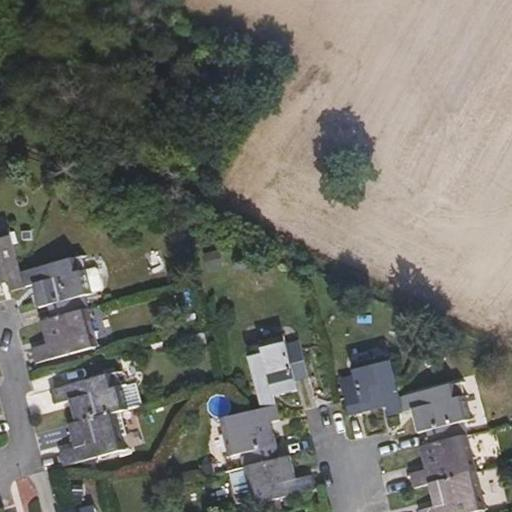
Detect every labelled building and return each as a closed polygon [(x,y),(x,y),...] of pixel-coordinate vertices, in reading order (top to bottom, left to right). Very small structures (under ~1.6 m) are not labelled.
[(21,274),(11,234),(0,236),(0,286),(8,285),(10,293),(26,289),(21,274)] [(84,299),(93,296),(100,295),(102,289),(98,273),(93,270),(78,272),(74,260),(21,274),(26,289),(34,287),(40,310),(48,309),(51,320),(87,310),(84,299)] [(97,349),(87,310),(51,320),(41,323),(47,346),(32,350),(35,366),(97,349)] [(310,380),(301,343),(287,347),(284,339),(260,345),(262,356),(249,360),(262,411),(277,407),(275,398),(299,393),(297,383),(310,380)] [(401,399),(391,358),(352,367),(354,377),(341,380),(350,418),(386,409),(388,417),(404,414),(401,399)] [(138,386),(124,390),(119,373),(51,392),(54,406),(69,402),(75,426),(116,415),(144,408),(138,386)] [(471,423),(465,398),(456,399),(452,386),(401,399),(404,414),(412,412),(418,436),(427,434),(430,446),(467,437),(464,424),(471,423)] [(281,460),(272,425),(280,423),(277,407),(262,411),(222,420),(231,459),(242,456),(245,469),(281,460)] [(126,453),(116,415),(75,426),(69,427),(75,449),(59,453),(63,469),(126,453)] [(476,475),(467,437),(430,446),(420,448),(425,471),(410,475),(414,490),(429,487),(476,475)] [(316,492),(312,476),(297,480),(291,458),(281,460),(245,469),(254,507),(316,492)] [(484,511),(485,511),(476,475),(429,487),(435,509),(420,511),(484,511)]
